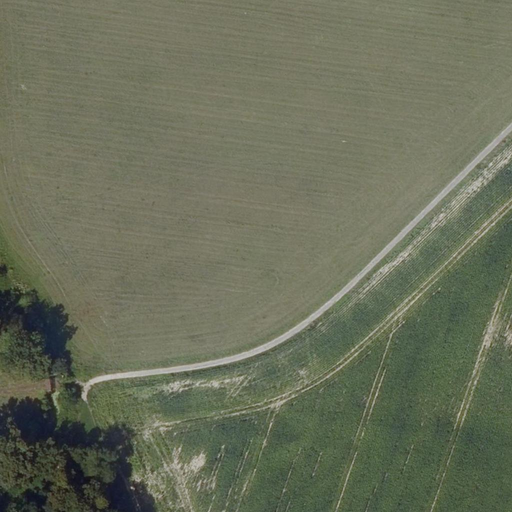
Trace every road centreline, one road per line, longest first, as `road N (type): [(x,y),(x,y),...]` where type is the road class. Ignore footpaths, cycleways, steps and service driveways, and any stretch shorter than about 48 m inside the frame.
road 1 (track): [(81,383),(200,367),(283,338),(511,125)]
road 2 (track): [(2,511),(63,469),(81,383)]
road 3 (track): [(130,511),(81,383)]
